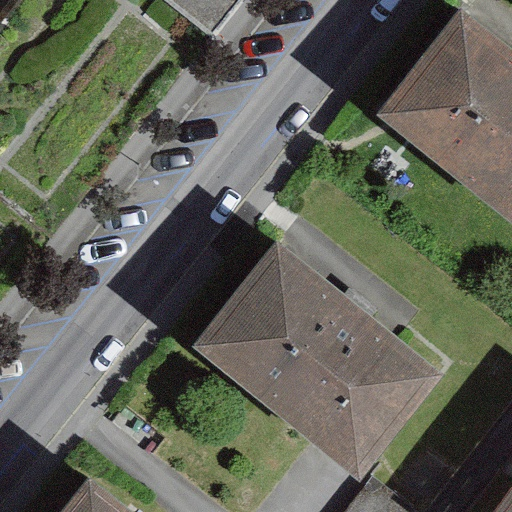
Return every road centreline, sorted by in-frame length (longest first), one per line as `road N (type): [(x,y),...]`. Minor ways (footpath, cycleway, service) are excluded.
road 1 (residential): [(357,0),(0,434)]
road 2 (unknown): [(81,424),(180,511)]
